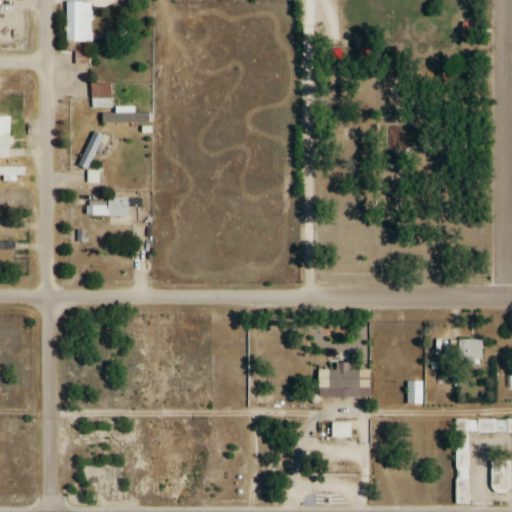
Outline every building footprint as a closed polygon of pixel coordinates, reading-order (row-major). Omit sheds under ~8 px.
[(64,43),(89,43),(89,3),(64,3),(64,43)] [(464,35),(476,35),(476,28),(476,16),(464,17),(464,35)] [(111,85),(89,85),(89,108),(111,108),(111,85)] [(77,166),(89,171),(102,136),(91,131),(77,166)] [(0,167),(0,175),(1,176),(1,181),(15,182),(15,177),(25,177),(25,168),(0,167)] [(127,217),(127,207),(140,207),(141,199),(105,198),(105,202),(85,202),(85,217),(127,217)] [(456,361),(482,361),(482,340),(456,340),(456,361)] [(347,371),(347,365),(337,365),(337,371),(316,371),(316,396),(359,397),(359,371),(347,371)] [(406,383),(407,404),(420,404),(419,383),(406,383)] [(454,505),(472,505),(472,496),(489,496),(488,433),(511,433),(511,429),(497,430),(497,420),(453,420),(454,505)] [(330,439),(349,439),(349,424),(330,424),(330,439)]
